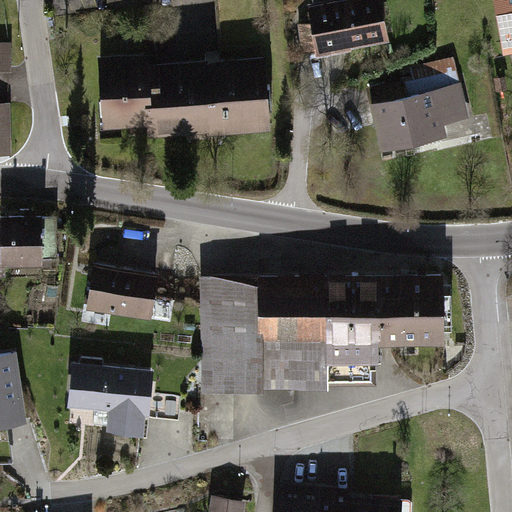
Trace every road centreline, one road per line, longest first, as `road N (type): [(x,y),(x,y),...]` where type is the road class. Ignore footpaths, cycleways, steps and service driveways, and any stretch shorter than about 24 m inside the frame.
road 1 (residential): [(490,379),(57,497)]
road 2 (tertiary): [(43,185),(345,233),(480,241)]
road 3 (residential): [(43,185),(46,127),(29,0)]
road 4 (residential): [(480,241),(490,379)]
road 5 (residential): [(490,379),(504,511)]
